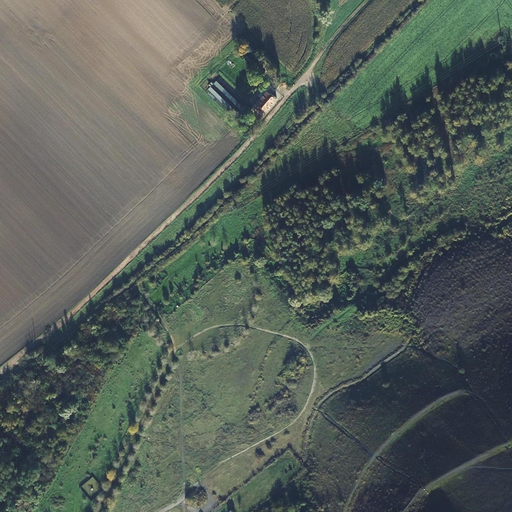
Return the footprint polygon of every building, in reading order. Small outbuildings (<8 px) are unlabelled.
[(245,58),(251,65),(254,63),(248,55),(245,58)] [(214,83),(243,111),(245,108),(217,80),(214,83)] [(239,113),(210,86),(207,89),(235,116),(239,113)] [(267,91),(266,92),(264,89),(258,96),(260,99),(250,109),(257,115),(260,112),(261,113),(263,110),(265,111),(276,99),(267,91)] [(294,466),(290,462),(281,469),(285,473),(294,466)]
